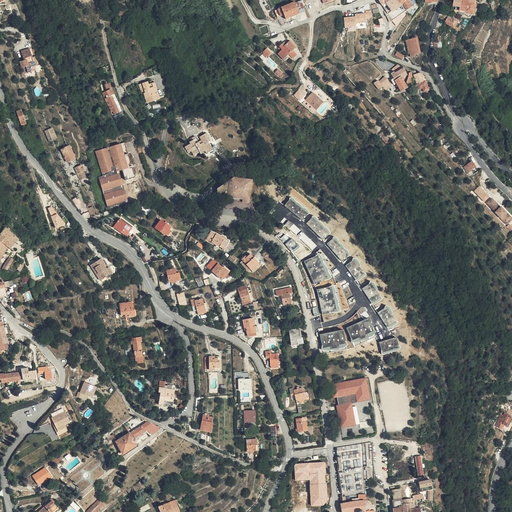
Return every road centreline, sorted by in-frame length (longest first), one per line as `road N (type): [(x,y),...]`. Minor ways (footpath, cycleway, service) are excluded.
road 1 (residential): [(330,444),(293,267),(257,225),(194,213),(161,185),(116,83),(96,0)]
road 2 (tertiary): [(0,92),(15,135),(53,189),(93,230),(129,251),(167,310)]
road 3 (residential): [(9,319),(61,376),(56,395),(6,459),(9,511)]
road 4 (tertiary): [(167,310),(250,351),(288,454)]
road 5 (residential): [(459,126),(425,73),(386,54),(388,28),(375,0)]
road 6 (residential): [(167,310),(192,360),(192,397),(188,410),(163,426)]
road 7 (unclassified): [(461,123),(428,52),(440,0)]
